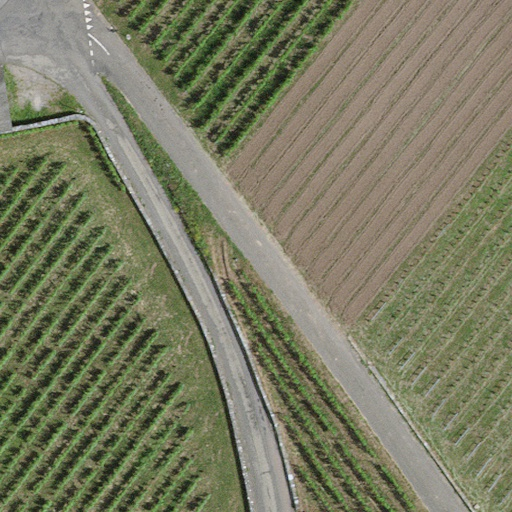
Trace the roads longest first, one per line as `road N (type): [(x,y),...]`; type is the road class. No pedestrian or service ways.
road 1 (residential): [(450,511),(106,55),(54,30)]
road 2 (residential): [(54,30),(228,339),(276,511)]
